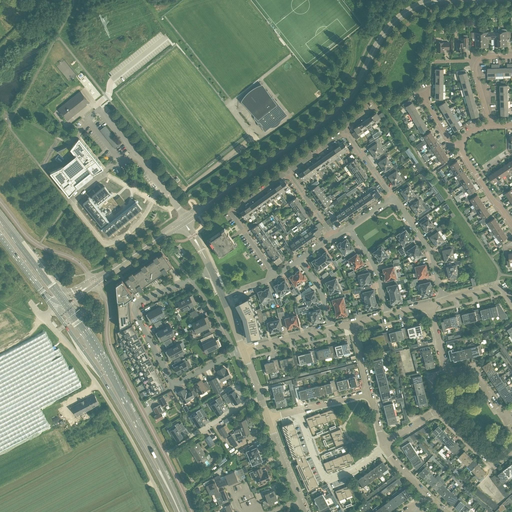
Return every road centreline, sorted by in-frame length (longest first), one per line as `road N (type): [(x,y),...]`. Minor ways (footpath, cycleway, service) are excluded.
road 1 (tertiary): [(218,195),(327,122),(360,83),(380,38),(421,3)]
road 2 (unclassified): [(192,511),(108,346),(108,307),(94,282)]
road 3 (residential): [(235,352),(173,385),(134,305),(190,279)]
road 4 (residential): [(274,276),(230,212),(288,172)]
road 5 (residential): [(384,448),(349,471),(324,475),(299,410)]
road 6 (primary): [(129,417),(64,302)]
road 7 (primary): [(53,310),(129,417)]
road 8 (unclassified): [(94,282),(81,264),(31,240),(0,203)]
road 9 (unclassified): [(118,417),(43,317)]
